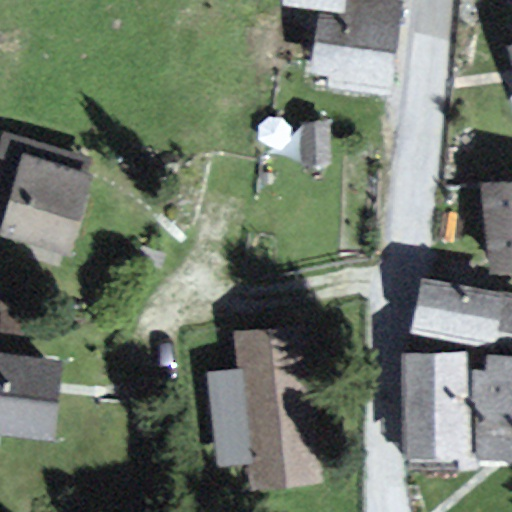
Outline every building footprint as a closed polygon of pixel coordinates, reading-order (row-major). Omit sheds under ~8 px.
[(274,0),(273,9),(314,12),(307,83),(389,90),(397,0),(274,0)] [(93,181),(18,156),(0,210),(0,237),(66,260),(93,181)] [(511,186),(481,187),(482,270),(511,269),(511,186)] [(511,300),(425,281),(415,329),(511,350),(511,300)] [(302,324),(231,331),(245,485),(317,478),(302,324)] [(62,367),(0,356),(0,436),(49,445),(62,367)] [(467,356),(403,357),(405,460),(470,459),(467,356)] [(511,357),(480,358),(481,459),(511,458),(511,357)]
